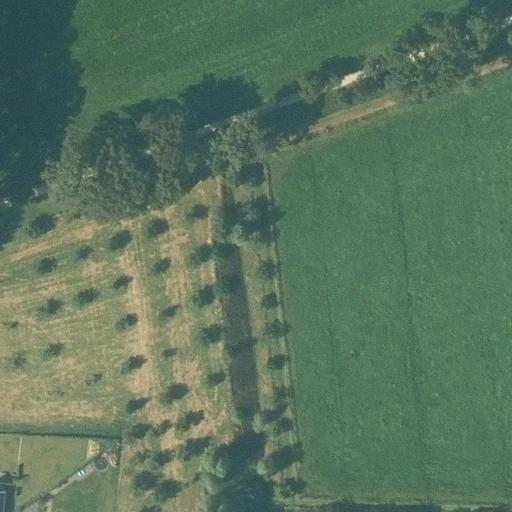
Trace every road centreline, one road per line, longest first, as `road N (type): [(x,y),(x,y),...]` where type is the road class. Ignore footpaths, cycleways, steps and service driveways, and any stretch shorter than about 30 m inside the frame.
road 1 (track): [(222,124),(511,21)]
road 2 (track): [(0,204),(222,124)]
